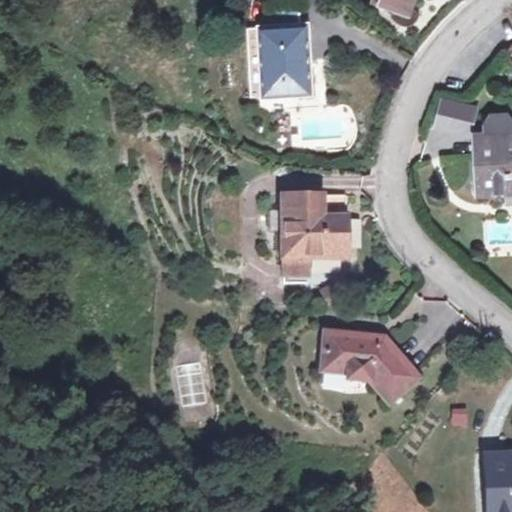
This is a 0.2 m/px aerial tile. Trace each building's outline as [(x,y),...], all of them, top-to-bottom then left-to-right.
[(247,113),(294,113),(293,44),(247,46),(247,113)] [(440,107),(434,124),(462,134),(469,116),(440,107)] [(474,195),(504,193),(511,192),(511,134),(506,135),(505,122),(499,115),(484,116),(478,126),(478,137),(470,137),(474,195)] [(327,213),(346,212),(346,195),(326,196),(327,213)] [(268,277),(273,276),(289,275),(332,271),(329,233),(304,235),(303,212),(263,215),(268,277)] [(291,293),(289,275),(273,276),(275,294),(291,293)] [(316,319),(329,312),(323,303),(310,311),(316,319)] [(380,351),(323,343),(318,380),(344,383),(343,389),(363,392),(384,415),(413,386),(380,351)] [(450,427),(466,426),(465,410),(449,410),(450,427)] [(477,511),(511,511),(511,468),(474,472),(477,511)]
